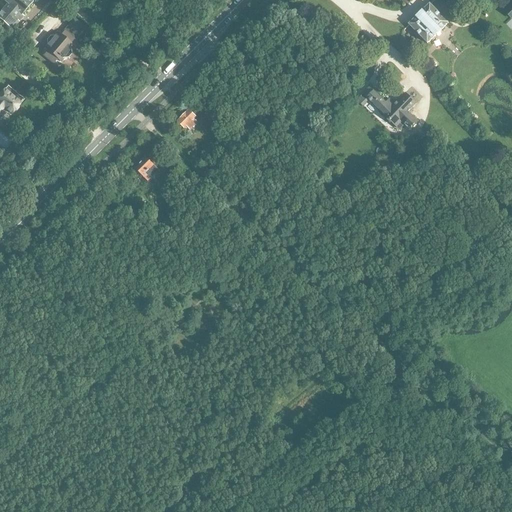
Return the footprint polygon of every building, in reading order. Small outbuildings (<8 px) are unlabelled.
[(1,0),(7,4),(1,11),(0,12),(0,19),(11,29),(21,16),(21,15),(32,1),(30,0),(1,0)] [(511,3),(503,12),(511,20),(511,19),(511,3)] [(409,25),(428,44),(449,24),(430,4),(409,25)] [(63,59),(68,59),(71,54),(71,49),(74,46),(71,44),(84,28),(74,19),(61,35),(57,32),(54,36),(50,36),(46,40),(47,43),(43,48),(47,51),(43,56),(53,64),(57,60),(60,62),(63,59)] [(386,103),(373,91),(369,87),(357,100),(363,106),(369,100),(385,115),(384,116),(399,130),(405,125),(411,131),(419,123),(408,113),(415,105),(404,95),(394,106),(388,101),(386,103)] [(20,103),(5,90),(0,95),(0,113),(5,108),(11,114),(20,103)] [(190,129),(192,128),(198,122),(195,119),(196,118),(189,110),(179,121),(185,127),(187,129),(188,127),(190,129)] [(153,185),(157,181),(152,177),(159,170),(147,158),(146,158),(143,158),(140,161),(141,164),(135,169),(148,181),(149,180),(153,185)]
